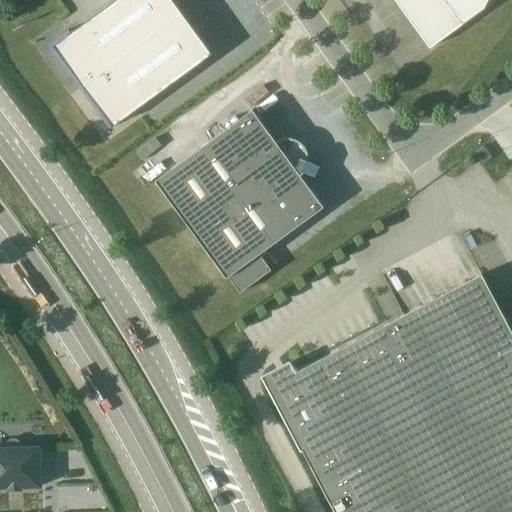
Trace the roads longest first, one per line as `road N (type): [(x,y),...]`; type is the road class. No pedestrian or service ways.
road 1 (primary): [(227,511),(171,403),(0,144)]
road 2 (primary): [(0,214),(84,337),(181,511)]
road 3 (unclassified): [(298,0),(413,153),(511,86)]
road 4 (unknown): [(224,336),(418,222),(476,213)]
